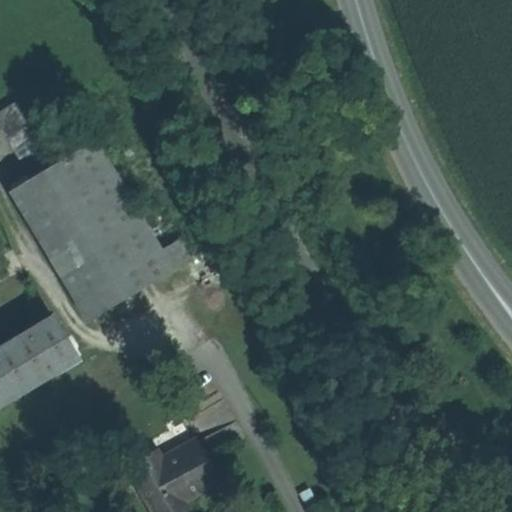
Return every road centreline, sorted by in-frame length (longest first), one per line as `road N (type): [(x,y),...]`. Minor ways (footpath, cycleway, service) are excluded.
road 1 (unclassified): [(511,487),(450,457),(368,375),(171,0)]
road 2 (secondary): [(358,0),(375,65),(425,183),(511,310)]
